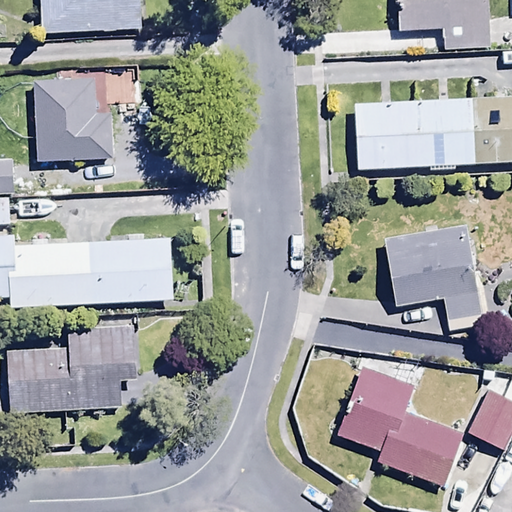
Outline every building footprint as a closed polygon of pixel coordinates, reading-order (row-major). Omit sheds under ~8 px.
[(38,0),(40,31),(141,26),(139,0),(38,0)] [(486,0),(395,0),(397,30),(442,28),(443,49),(488,47),(486,0)] [(94,77),(32,79),(35,161),(112,159),(110,110),(96,110),(94,77)] [(511,94),(472,96),(475,163),(511,161),(511,94)] [(475,163),(472,96),(352,101),(355,168),(475,163)] [(15,130),(0,130),(0,161),(31,161),(31,141),(15,141),(15,130)] [(9,199),(0,199),(0,224),(9,225),(9,199)] [(465,223),(382,237),(394,307),(441,299),(446,334),(483,327),(465,223)] [(13,233),(0,233),(0,297),(8,297),(8,307),(171,300),(168,236),(48,241),(47,236),(29,236),(30,243),(13,244),(13,233)] [(67,348),(5,352),(9,413),(121,405),(119,378),(135,377),(132,322),(66,327),(67,348)] [(398,367),(366,355),(334,435),(379,453),(376,461),(441,487),(461,436),(400,411),(410,386),(393,379),(398,367)] [(511,429),(511,397),(491,385),(467,433),(501,451),(511,429)] [(511,436),(501,457),(511,462),(511,436)]
